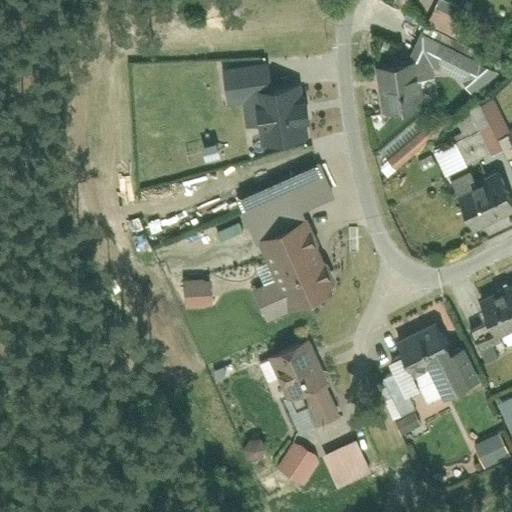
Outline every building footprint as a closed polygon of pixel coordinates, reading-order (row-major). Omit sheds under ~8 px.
[(455,0),(441,0),(433,22),(464,35),(474,8),(455,0)] [(417,58),(419,74),(436,72),(435,63),(465,76),(479,70),(483,58),(419,27),(407,59),(417,58)] [(407,59),(374,64),(381,111),(424,104),(419,74),(417,58),(407,59)] [(266,142),(310,137),(304,85),(260,90),(266,142)] [(389,156),(398,166),(445,125),(436,115),(389,156)] [(434,147),(444,170),(503,145),(493,122),(434,147)] [(255,289),(269,321),(332,295),(338,277),(305,209),(338,197),(321,160),(238,202),(257,242),(261,242),(278,280),(255,289)] [(456,186),(475,227),(511,209),(511,194),(498,166),(456,186)] [(185,301),(212,302),(212,277),(185,277),(185,301)] [(489,313),(498,332),(511,325),(511,279),(480,295),(489,313)] [(477,342),(498,332),(489,313),(468,323),(477,342)] [(441,392),(479,374),(462,339),(447,346),(434,320),(393,339),(408,372),(428,363),(441,392)] [(326,376),(308,335),(261,355),(280,397),(304,386),(326,376)] [(326,376),(304,386),(321,422),(343,413),(326,376)] [(395,416),(403,431),(422,422),(415,406),(395,416)] [(473,441),(484,465),(511,453),(499,429),(473,441)] [(325,452),(337,483),(372,469),(359,438),(325,452)] [(306,483),(321,454),(294,440),(278,468),(306,483)]
